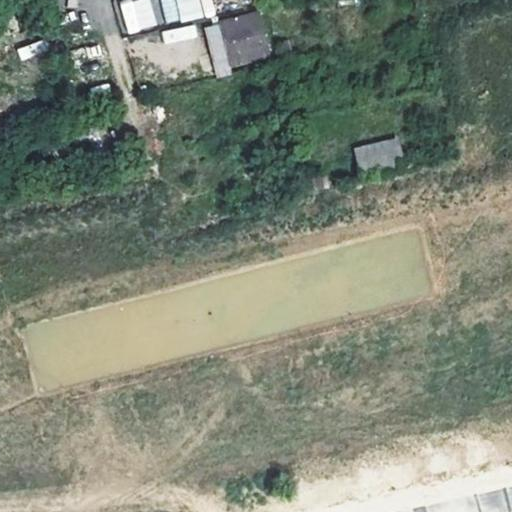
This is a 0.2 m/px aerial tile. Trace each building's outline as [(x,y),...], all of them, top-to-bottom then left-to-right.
[(150,0),(124,0),(119,1),(127,33),(157,25),(150,0)] [(161,0),(165,23),(214,15),(212,0),(161,0)] [(218,21),(220,27),(227,58),(229,66),(269,57),(257,12),(218,21)] [(162,29),(163,42),(197,38),(196,25),(162,29)] [(220,27),(205,31),(213,61),(227,58),(220,27)] [(356,169),(399,165),(397,141),(354,144),(356,169)]
